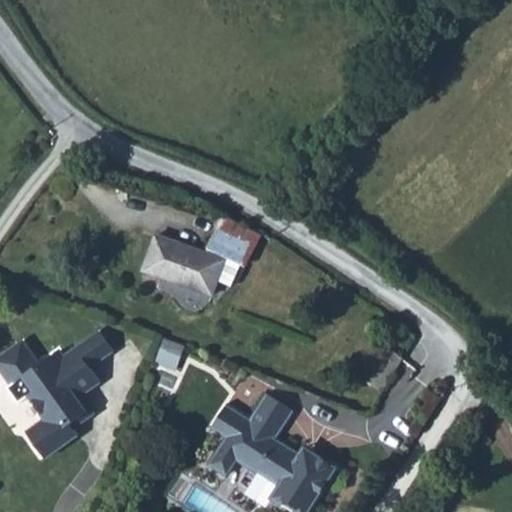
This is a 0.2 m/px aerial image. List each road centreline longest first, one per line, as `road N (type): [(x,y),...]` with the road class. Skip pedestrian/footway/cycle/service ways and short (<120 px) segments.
road 1 (residential): [(75,129),(245,200),(423,323),(445,347),(455,404),(380,511)]
road 2 (residential): [(75,129),(0,239)]
